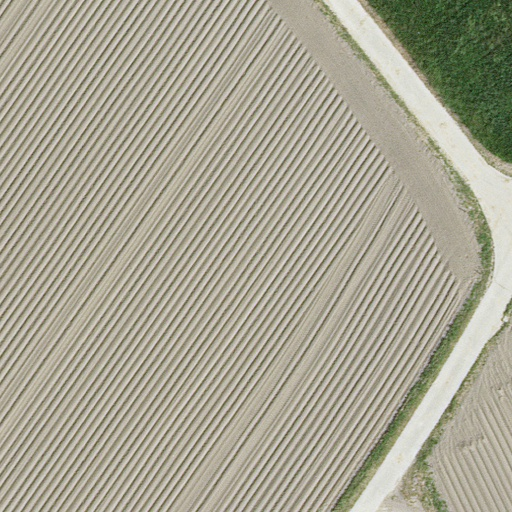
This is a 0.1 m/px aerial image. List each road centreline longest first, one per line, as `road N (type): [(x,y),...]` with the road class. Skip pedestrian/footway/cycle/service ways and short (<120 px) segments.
road 1 (track): [(511,221),(336,0)]
road 2 (track): [(511,274),(365,511)]
